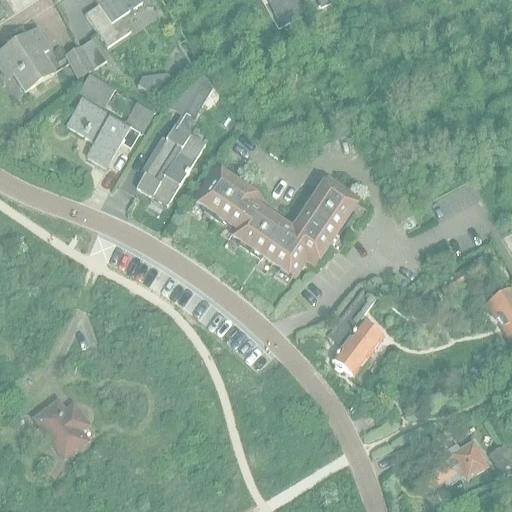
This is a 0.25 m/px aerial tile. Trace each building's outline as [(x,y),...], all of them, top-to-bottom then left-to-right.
[(121,20),(141,6),(136,0),(92,0),(98,7),(84,16),(106,50),(130,34),(121,20)] [(281,28),(303,18),(294,0),(284,0),(271,7),(281,28)] [(316,0),(320,9),(339,0),(316,0)] [(24,94),(44,81),(53,75),(37,49),(45,44),(37,31),(0,54),(0,71),(1,73),(8,68),(24,94)] [(105,62),(91,41),(80,48),(92,71),(105,62)] [(77,80),(90,73),(78,51),(65,57),(77,80)] [(157,99),(173,83),(166,76),(141,79),(137,88),(157,99)] [(211,92),(204,81),(203,80),(200,76),(167,109),(180,118),(191,125),(211,92)] [(77,98),(83,101),(66,128),(84,139),(87,135),(97,142),(87,159),(105,170),(130,130),(141,137),(154,115),(138,106),(125,126),(102,112),(115,91),(91,77),(77,98)] [(136,189),(166,208),(204,147),(173,128),(136,189)] [(350,213),(356,204),(325,183),(292,233),(253,206),(257,200),(217,172),(196,203),(204,209),(202,213),(225,228),(227,225),(235,230),(231,237),(240,243),(237,247),(260,262),(262,258),(291,278),(305,258),(315,265),(335,236),(339,238),(354,216),(350,213)] [(335,329),(330,336),(344,346),(331,363),(334,366),(333,369),(338,373),(341,371),(353,379),(383,340),(362,323),(361,324),(359,322),(374,303),(361,293),(335,328),(335,329)] [(511,299),(508,293),(488,306),(511,344),(511,343),(511,299)] [(64,461),(88,443),(80,433),(87,427),(72,407),(64,413),(56,402),(33,421),(64,461)] [(429,460),(413,470),(421,483),(419,484),(425,494),(435,488),(434,487),(455,474),(457,478),(462,476),(465,481),(487,468),(472,442),(460,449),(457,443),(447,449),(445,446),(427,456),(429,460)] [(488,455),(500,476),(511,469),(511,463),(503,447),(488,455)]
